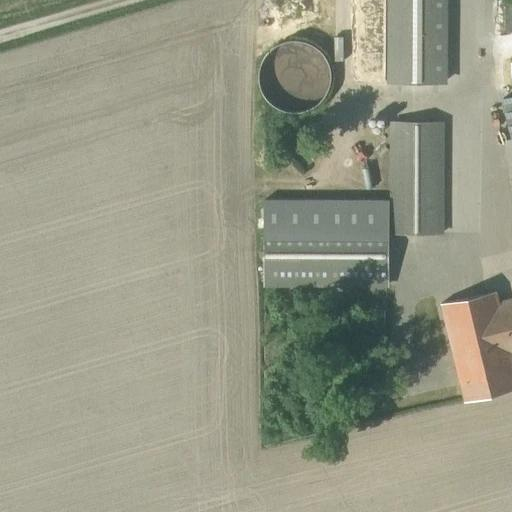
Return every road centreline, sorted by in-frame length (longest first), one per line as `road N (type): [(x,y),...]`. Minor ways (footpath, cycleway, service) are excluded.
road 1 (unknown): [(476,0),(455,271)]
road 2 (track): [(141,0),(0,41)]
